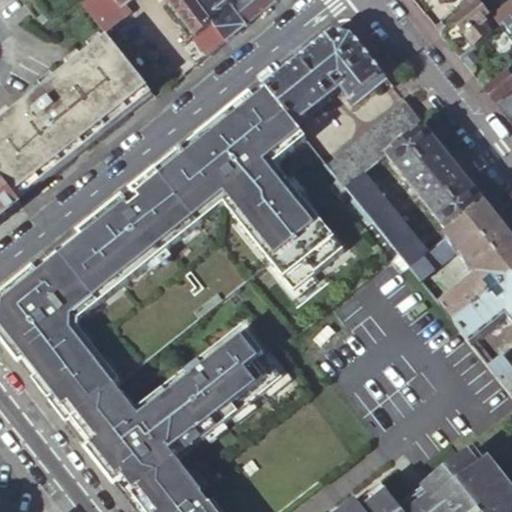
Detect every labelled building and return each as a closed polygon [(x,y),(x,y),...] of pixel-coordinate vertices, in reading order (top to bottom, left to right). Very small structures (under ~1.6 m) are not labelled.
[(113,0),(90,0),(82,7),(104,34),(126,16),(113,0)] [(113,0),(126,16),(131,12),(127,6),(135,0),(165,0),(167,2),(169,0),(113,0)] [(196,39),(214,25),(194,0),(169,0),(167,2),(196,39)] [(194,0),(214,25),(227,42),(276,3),(274,0),(194,0)] [(461,62),(500,32),(492,21),(475,0),(471,0),(461,8),(467,15),(446,31),(443,34),(443,36),(443,38),(443,41),(461,62)] [(492,21),(500,32),(503,29),(511,21),(511,5),(507,0),(496,0),(506,11),(492,21)] [(511,21),(503,29),(511,40),(511,68),(507,72),(508,75),(485,93),(497,108),(511,96),(511,21)] [(206,60),(227,42),(214,25),(196,39),(192,42),(206,60)] [(330,36),(264,89),(296,129),(342,92),(353,107),(386,81),(351,38),(330,36)] [(0,128),(0,179),(0,180),(15,198),(38,179),(149,90),(109,41),(0,128)] [(182,155),(144,186),(233,296),(249,283),(271,265),(295,294),(345,254),(284,180),(277,185),(273,179),(275,168),(307,142),(296,129),(264,89),(195,145),(186,152),(182,155)] [(511,96),(497,108),(505,119),(511,113),(511,96)] [(405,104),(327,168),(346,192),(364,177),(387,158),(424,129),(405,104)] [(487,207),(424,129),(387,158),(451,236),(487,207)] [(364,177),(346,192),(391,249),(399,257),(409,270),(422,259),(428,255),(364,177)] [(0,223),(21,206),(15,198),(0,180),(0,179),(0,223)] [(193,329),(233,296),(144,186),(105,217),(0,301),(0,341),(46,401),(63,421),(67,427),(117,390),(121,386),(140,371),(145,367),(153,362),(193,329)] [(391,249),(346,192),(339,197),(354,216),(384,254),(391,249)] [(511,282),(511,238),(487,207),(451,236),(446,239),(459,254),(479,280),(442,310),(457,328),(511,282)] [(446,239),(428,255),(422,259),(435,273),(459,254),(446,239)] [(399,257),(391,249),(384,254),(391,263),(399,257)] [(409,270),(399,257),(391,263),(402,276),(409,270)] [(422,259),(409,270),(422,285),(436,274),(435,273),(422,259)] [(511,282),(457,328),(471,345),(476,341),(508,317),(511,321),(511,282)] [(137,416),(117,390),(67,427),(133,511),(220,511),(216,506),(212,509),(203,499),(204,498),(178,463),(283,381),(245,331),(143,412),(137,416)] [(476,341),(471,345),(481,358),(489,368),(493,364),(476,341)] [(501,383),(511,373),(511,372),(501,358),(493,364),(489,368),(501,383)] [(511,373),(501,383),(511,397),(511,373)] [(325,421),(216,506),(220,511),(284,511),(354,458),(325,421)] [(480,449),(471,456),(482,470),(490,462),(480,449)] [(511,511),(511,489),(490,462),(482,470),(471,456),(424,493),(429,501),(416,511),(401,511),(400,511),(388,495),(366,511),(364,511),(359,505),(349,511),(511,511)] [(382,487),(359,505),(364,511),(366,511),(388,495),(382,487)] [(424,493),(400,511),(401,511),(416,511),(429,501),(424,493)]
